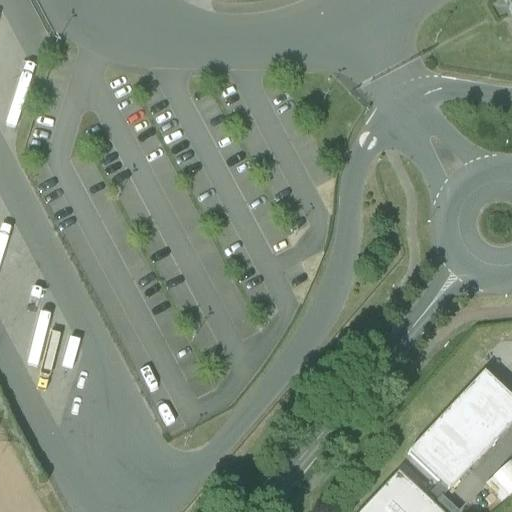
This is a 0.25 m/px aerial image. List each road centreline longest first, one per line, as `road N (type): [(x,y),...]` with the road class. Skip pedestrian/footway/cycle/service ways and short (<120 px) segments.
road 1 (tertiary): [(453,248),(360,390)]
road 2 (tertiary): [(360,390),(442,302),(483,278)]
road 3 (tertiary): [(360,390),(255,511)]
